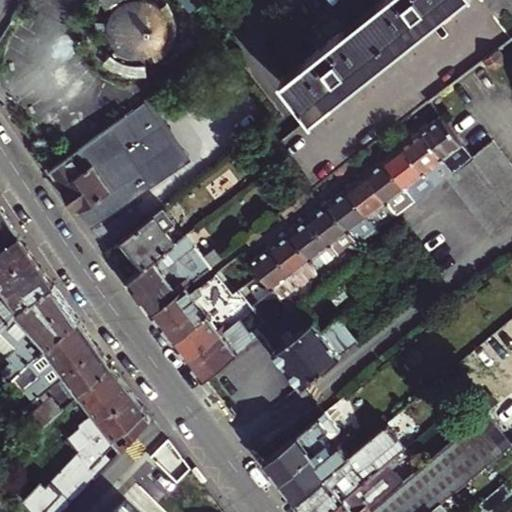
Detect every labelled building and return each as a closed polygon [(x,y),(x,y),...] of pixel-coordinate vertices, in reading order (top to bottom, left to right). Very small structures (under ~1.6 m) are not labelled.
[(105,0),(117,11),(115,13),(110,25),(104,26),(106,36),(112,36),(117,44),(124,50),(115,65),(136,70),(149,67),(159,61),(152,45),(157,37),(164,39),(166,34),(166,20),(160,9),(159,7),(153,12),(147,6),(137,3),(137,0),(105,0)] [(187,0),(194,9),(205,0),(187,0)] [(282,141),(270,126),(264,131),(311,190),(487,57),(499,48),(511,37),(511,34),(485,0),(379,0),(285,75),(316,115),(282,141)] [(499,48),(487,57),(491,62),(498,64),(502,61),(503,53),(499,48)] [(443,114),(425,128),(453,164),(456,169),(474,154),(457,132),(443,114)] [(53,168),(81,210),(136,172),(129,162),(133,159),(127,149),(123,152),(106,128),(53,168)] [(453,164),(425,128),(406,142),(438,182),(448,174),(456,169),(453,164)] [(448,174),(495,232),(511,218),(511,161),(494,139),(474,154),(456,169),(448,174)] [(406,142),(387,156),(418,197),(438,182),(406,142)] [(387,156),(368,171),(399,212),(418,197),(387,156)] [(399,212),(368,171),(349,185),(380,226),(399,212)] [(349,185),(330,200),(361,241),(380,226),(349,185)] [(330,200),(311,215),(342,255),(351,248),(361,241),(330,200)] [(0,245),(20,232),(0,203),(0,245)] [(262,212),(269,222),(280,214),(272,204),(262,212)] [(167,205),(164,208),(124,238),(146,267),(178,242),(168,228),(178,221),(167,205)] [(342,255),(311,215),(292,229),(320,265),(324,269),(329,265),(337,259),(342,255)] [(320,265),(292,229),(273,243),(304,284),(311,279),(319,273),(324,269),(320,265)] [(202,258),(210,268),(238,247),(239,245),(232,235),(202,258)] [(0,336),(56,283),(22,236),(0,251),(0,336)] [(130,278),(154,310),(188,284),(210,268),(202,258),(185,236),(178,242),(146,267),(130,278)] [(273,243),(253,259),(263,272),(277,290),(284,300),(304,284),(273,243)] [(291,309),(264,331),(305,384),(360,340),(341,317),(325,329),(303,302),(360,258),(351,248),(342,255),(337,259),(329,265),(324,269),(319,273),(311,279),(304,284),(284,300),(291,309)] [(157,313),(176,339),(234,295),(217,272),(193,291),(191,288),(188,284),(154,310),(157,313)] [(11,386),(22,376),(32,367),(83,321),(56,283),(0,336),(0,345),(18,363),(8,373),(11,376),(6,381),(11,386)] [(176,339),(189,356),(239,318),(232,308),(248,297),(253,293),(247,284),(234,295),(176,339)] [(205,378),(250,342),(264,331),(291,309),(284,300),(277,290),(255,306),(239,318),(189,356),(205,378)] [(232,308),(239,318),(255,306),(248,297),(232,308)] [(83,321),(32,367),(41,378),(31,387),(26,392),(35,402),(100,345),(83,321)] [(100,345),(35,402),(25,411),(41,430),(81,393),(114,363),(100,345)] [(114,363),(81,393),(95,411),(81,422),(81,425),(69,436),(78,447),(134,391),(114,363)] [(41,378),(32,367),(22,376),(31,387),(41,378)] [(134,391),(78,447),(95,467),(108,455),(106,452),(118,440),(147,411),(149,409),(134,391)] [(366,511),(428,511),(444,499),(511,441),(511,436),(489,409),(402,483),(366,511)] [(153,418),(147,411),(118,440),(126,447),(153,418)] [(268,459),(283,478),(320,446),(327,455),(335,449),(328,440),(334,435),(342,429),(327,411),(268,459)] [(298,498),(308,511),(327,511),(387,461),(407,445),(388,421),(350,454),(298,498)] [(334,435),(328,440),(335,449),(341,443),(334,435)] [(283,478),(298,498),(350,454),(341,443),(335,449),(327,455),(320,446),(283,478)] [(366,511),(402,483),(387,461),(327,511),(366,511)] [(444,499),(428,511),(450,511),(454,509),(444,499)]
